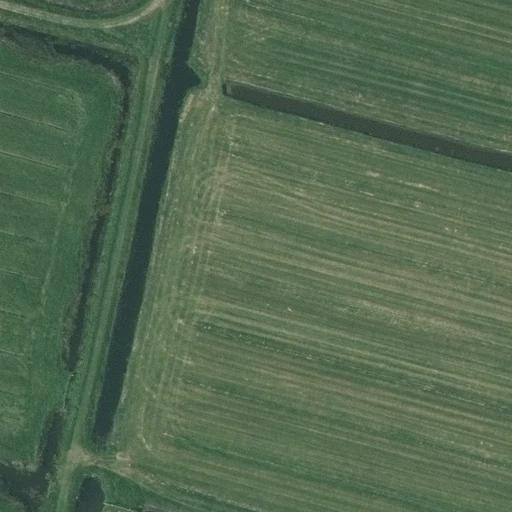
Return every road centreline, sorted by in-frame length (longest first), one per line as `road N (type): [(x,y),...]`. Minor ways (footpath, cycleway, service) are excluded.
road 1 (track): [(158,9),(133,174),(59,511)]
road 2 (track): [(0,5),(93,28),(139,22),(163,0)]
